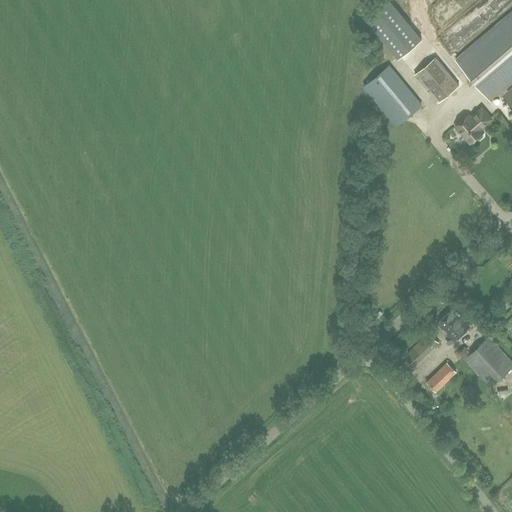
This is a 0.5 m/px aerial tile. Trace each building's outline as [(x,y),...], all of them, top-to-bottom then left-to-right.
[(394,0),(385,0),(367,14),(400,55),(423,36),(394,0)] [(485,0),(459,24),(472,38),(502,11),(491,0),(485,0)] [(511,9),(456,59),(491,100),(499,93),(511,107),(511,9)] [(453,53),(463,45),(455,35),(445,43),(453,53)] [(415,74),(438,102),(459,85),(437,56),(415,74)] [(364,85),(396,125),(421,104),(390,65),(364,85)] [(483,126),(491,118),(481,107),(473,115),(473,116),(470,118),(468,115),(455,127),(456,128),(456,130),(459,134),(461,134),(470,143),(476,138),(477,139),(480,139),(482,136),(483,134),(482,133),(483,132),(479,128),(482,125),(483,126)] [(454,341),(470,327),(453,308),(437,322),(454,341)] [(430,332),(403,358),(413,367),(439,342),(430,332)] [(470,353),(465,347),(458,353),(490,387),(511,367),(511,362),(488,337),(470,353)] [(427,382),(435,391),(456,372),(447,363),(427,382)]
